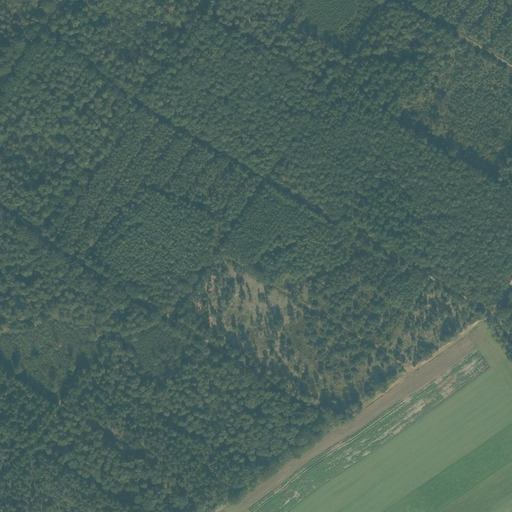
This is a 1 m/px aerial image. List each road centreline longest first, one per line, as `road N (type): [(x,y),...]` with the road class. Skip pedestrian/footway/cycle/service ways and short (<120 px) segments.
road 1 (track): [(489,312),(133,98)]
road 2 (unclassified): [(217,511),(299,442),(345,419),(479,320)]
road 3 (track): [(409,371),(216,252),(171,319)]
road 4 (track): [(26,226),(43,218),(200,0)]
road 5 (track): [(135,297),(97,357),(72,375),(34,447),(0,481)]
road 6 (track): [(216,252),(327,84)]
road 7 (track): [(171,319),(329,423)]
road 8 (track): [(26,226),(135,297)]
road 9 (track): [(511,66),(399,0)]
